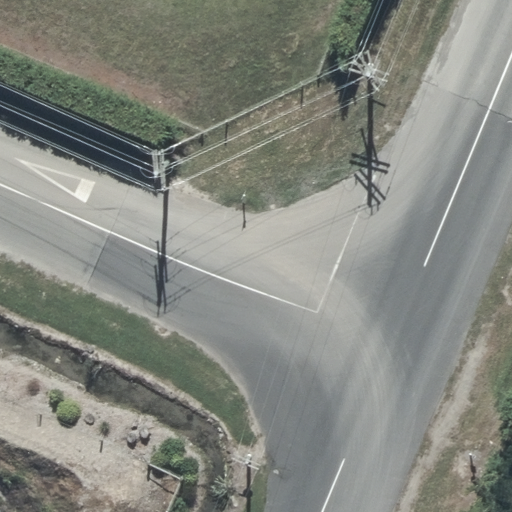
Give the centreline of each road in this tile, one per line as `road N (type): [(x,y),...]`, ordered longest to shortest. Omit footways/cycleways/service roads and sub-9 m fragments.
road 1 (unclassified): [(387,352),(0,190)]
road 2 (unclassified): [(511,55),(387,352)]
road 3 (unclassified): [(387,352),(323,511)]
